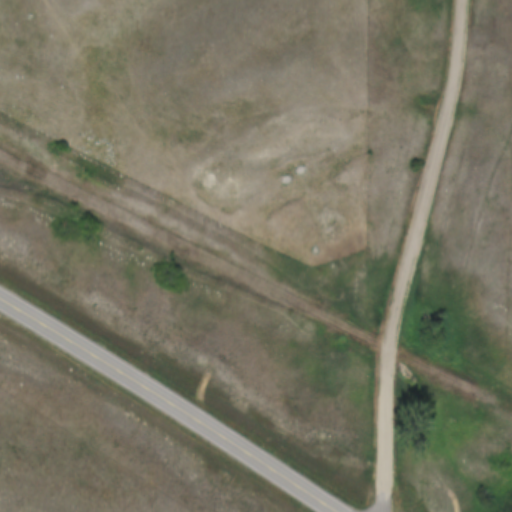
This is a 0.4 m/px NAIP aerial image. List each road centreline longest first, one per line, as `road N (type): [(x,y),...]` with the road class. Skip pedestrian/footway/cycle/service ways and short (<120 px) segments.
road 1 (track): [(386,511),(388,344),(453,101),(462,0)]
road 2 (primary): [(347,511),(0,292)]
